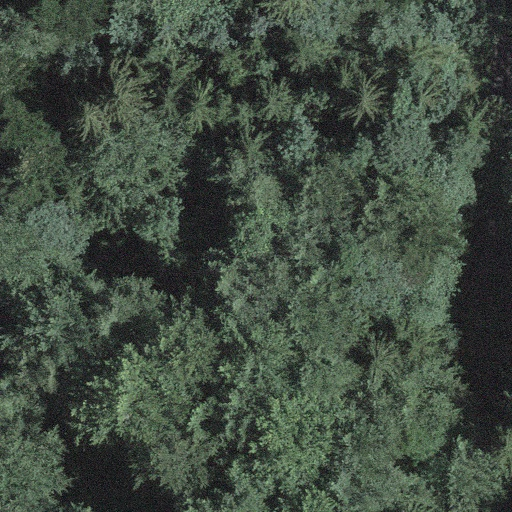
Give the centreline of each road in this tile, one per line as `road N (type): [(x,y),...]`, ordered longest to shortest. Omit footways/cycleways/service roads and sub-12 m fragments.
road 1 (track): [(479,511),(462,421),(469,329),(499,214)]
road 2 (track): [(505,0),(499,214),(511,259)]
